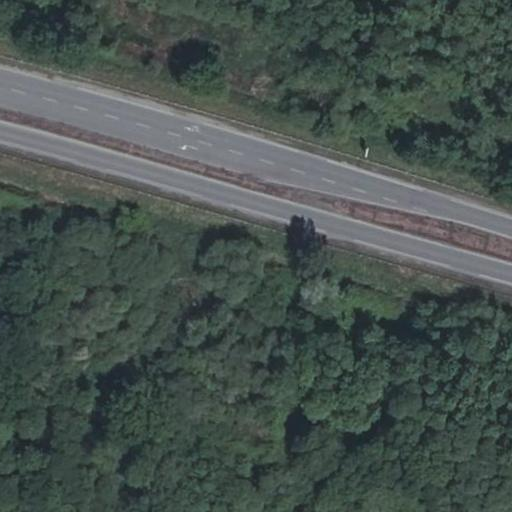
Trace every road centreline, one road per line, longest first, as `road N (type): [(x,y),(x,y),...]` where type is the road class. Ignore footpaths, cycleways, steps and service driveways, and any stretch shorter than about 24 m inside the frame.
road 1 (secondary): [(511,230),(118,112),(0,85)]
road 2 (secondary): [(0,134),(511,267)]
